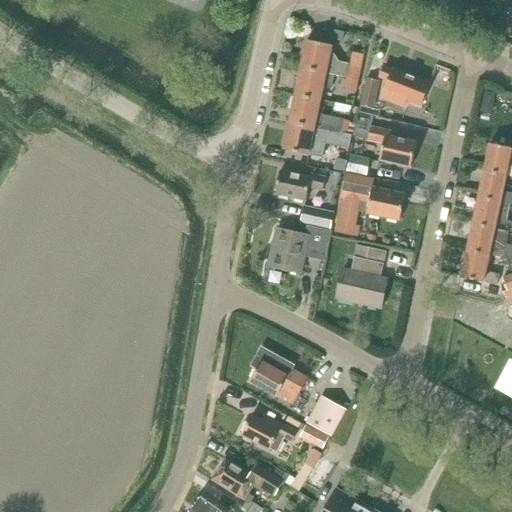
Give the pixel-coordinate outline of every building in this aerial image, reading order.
[(338,62),(332,51),(333,46),(307,40),(301,68),(335,75),(348,78),(359,80),(361,68),(364,55),(353,53),(351,64),(338,62)] [(301,68),(295,95),(321,101),(324,87),(332,89),(335,75),(301,68)] [(382,98),(404,107),(406,99),(421,105),(430,85),(393,70),(393,71),(384,68),(380,78),(389,81),(382,98)] [(356,93),(359,80),(348,78),(345,91),(356,93)] [(379,81),(367,78),(361,106),(373,109),(379,81)] [(323,129),(352,135),(354,136),(357,123),(350,122),(339,119),(326,117),(318,115),(321,101),(295,95),(290,122),(323,130),(323,129)] [(323,129),(323,130),(290,122),(284,150),(309,155),(323,158),(326,144),(349,149),(352,135),(323,129)] [(357,123),(354,136),(364,138),(368,125),(357,123)] [(369,140),(384,144),(380,160),(411,167),(417,142),(391,137),(392,132),(371,127),(369,140)] [(507,176),(511,176),(511,148),(490,144),(484,172),(507,176)] [(371,160),(351,156),(347,171),(367,175),(371,160)] [(344,173),(347,160),(337,158),(335,171),(344,173)] [(276,194),(307,201),(309,188),(323,191),(326,178),(313,175),(312,178),(281,171),(276,194)] [(479,197),(501,202),(511,204),(511,194),(504,192),(507,176),(484,172),(479,197)] [(406,195),(373,188),(372,189),(365,188),(367,177),(346,174),(343,188),(357,191),(355,201),(369,204),(367,214),(400,221),(406,195)] [(473,224),(509,232),(511,232),(511,221),(498,219),(501,202),(479,197),(473,224)] [(338,221),(335,232),(346,235),(348,223),(352,205),(342,203),(338,221)] [(335,212),(305,206),(301,223),(331,230),(335,212)] [(511,260),(511,246),(506,245),(509,232),(473,224),(468,251),(490,256),(503,258),(511,260)] [(322,253),(327,230),(307,226),(305,235),(278,229),(269,266),(300,273),(306,250),(322,253)] [(386,251),(370,248),(357,245),(352,271),(343,269),(337,299),(381,309),(388,279),(380,277),(386,251)] [(484,282),(497,284),(499,275),(486,272),(490,256),(468,251),(462,278),(484,282)] [(511,275),(503,278),(507,290),(511,288),(511,275)] [(293,370),(294,367),(261,348),(251,366),(257,369),(250,381),(278,397),(282,390),(297,399),(308,379),(293,370)] [(511,359),(496,388),(511,397),(511,359)] [(322,397),(308,423),(331,436),(346,410),(322,397)] [(280,433),(285,436),(284,438),(293,442),(298,433),(264,415),(261,420),(252,415),(242,435),(271,450),(280,433)] [(328,438),(310,429),(305,439),(323,448),(328,438)] [(323,454),(314,449),(305,464),(314,469),(322,455),(323,454)] [(253,485),(275,498),(285,482),(257,467),(251,475),(226,459),(213,480),(244,499),(245,498),(249,501),(251,497),(247,494),(253,485)] [(337,489),(323,511),(362,511),(366,506),(337,489)] [(229,511),(230,511),(204,493),(189,511),(229,511)] [(260,511),(263,509),(254,503),(248,511),(260,511)]
